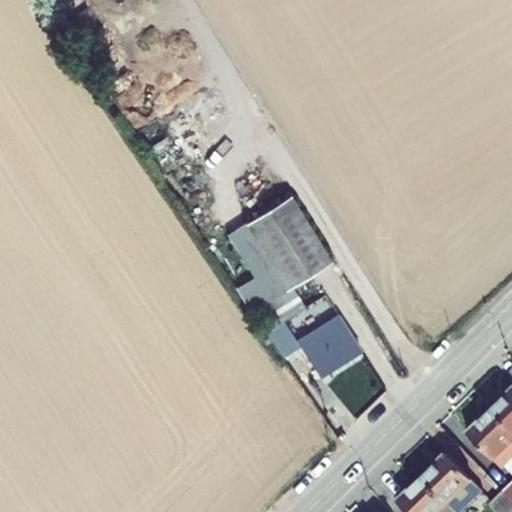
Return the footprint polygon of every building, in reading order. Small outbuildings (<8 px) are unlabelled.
[(259,229),(203,258),(228,305),(248,295),(258,315),(295,290),(259,229)] [(320,341),(277,367),(300,402),(341,374),(320,341)] [(511,396),(509,394),(463,437),(488,464),(511,441),(511,396)] [(442,460),(396,504),(402,511),(440,511),(466,487),(442,460)] [(511,511),(511,488),(508,484),(483,504),(490,511),(511,511)]
